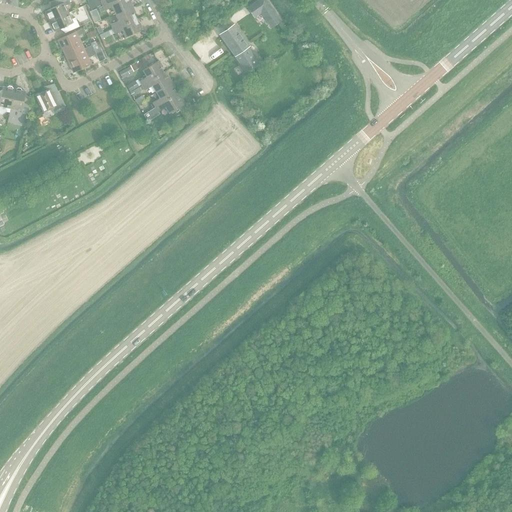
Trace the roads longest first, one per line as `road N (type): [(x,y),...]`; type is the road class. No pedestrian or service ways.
road 1 (secondary): [(34,444),(94,374),(335,162)]
road 2 (unclassified): [(511,367),(335,162)]
road 3 (residential): [(170,34),(75,85),(60,79),(47,56)]
road 4 (secondary): [(410,98),(511,8)]
